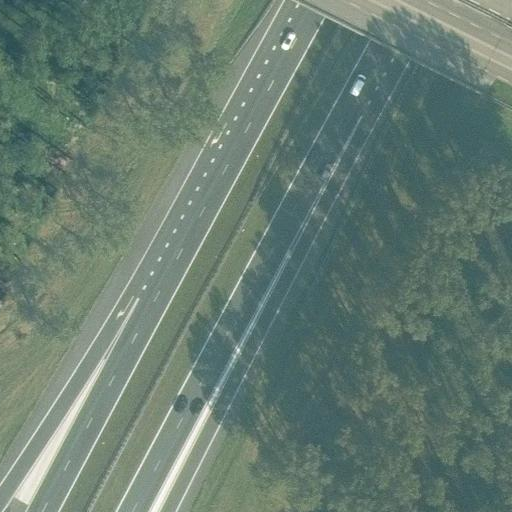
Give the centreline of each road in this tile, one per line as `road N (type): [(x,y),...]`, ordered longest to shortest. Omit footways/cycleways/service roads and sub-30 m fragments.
road 1 (motorway): [(131,511),(307,182)]
road 2 (motorway): [(167,511),(307,182)]
road 3 (motorway): [(314,0),(153,297)]
road 4 (motorway): [(153,297),(115,318),(0,498)]
road 5 (motorway): [(153,297),(40,511)]
road 6 (motorway): [(307,182),(406,0)]
road 7 (primary): [(355,0),(511,77)]
